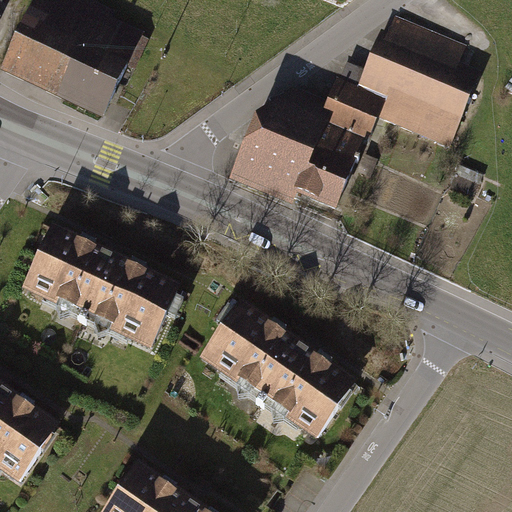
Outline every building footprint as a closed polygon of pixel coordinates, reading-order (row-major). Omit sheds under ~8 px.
[(82,0),(35,0),(0,73),(103,122),(108,112),(144,37),(111,21),(114,15),(82,0)] [(390,36),(384,33),(367,74),(348,66),(331,108),(292,93),(261,119),(234,183),(291,207),(295,195),(337,212),(367,141),(371,143),(381,119),(449,147),(478,77),(459,69),(468,47),(397,18),(390,36)] [(108,259),(56,233),(25,297),(153,359),(184,296),(108,259)] [(305,352),(246,310),(206,367),(320,447),(360,390),(305,352)] [(66,431),(0,385),(0,471),(27,489),(66,431)] [(197,511),(139,472),(111,511),(197,511)]
